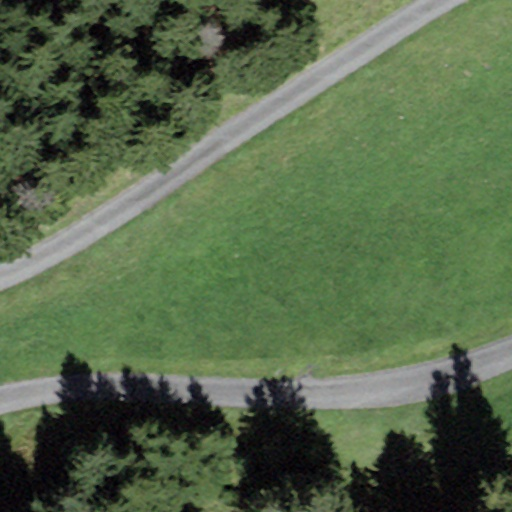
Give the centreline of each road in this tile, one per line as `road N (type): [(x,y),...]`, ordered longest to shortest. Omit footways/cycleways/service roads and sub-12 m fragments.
road 1 (track): [(0,280),(55,258),(454,0)]
road 2 (track): [(511,359),(452,380),(310,401),(134,399),(0,411)]
